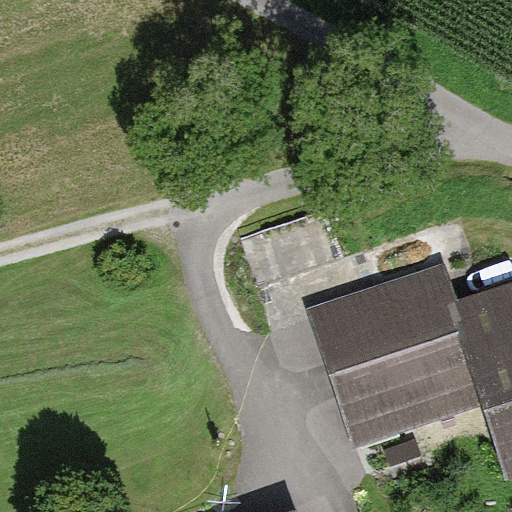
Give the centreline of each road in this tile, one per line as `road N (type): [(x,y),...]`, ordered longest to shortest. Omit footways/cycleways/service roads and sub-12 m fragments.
road 1 (track): [(0,256),(486,130)]
road 2 (unclassified): [(511,140),(250,0)]
